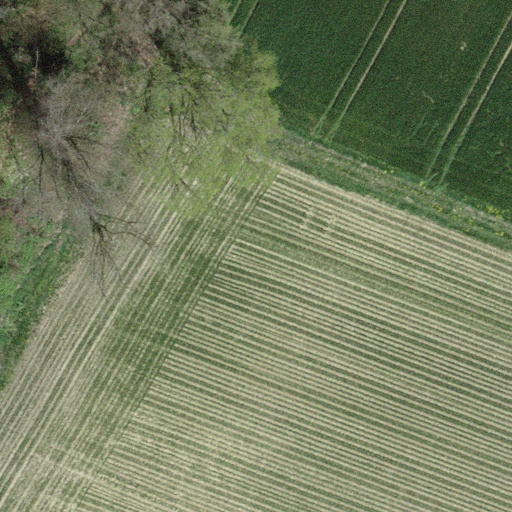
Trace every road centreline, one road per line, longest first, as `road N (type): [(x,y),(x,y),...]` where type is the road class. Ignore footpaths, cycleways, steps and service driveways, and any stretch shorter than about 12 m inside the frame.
road 1 (track): [(173,97),(511,228)]
road 2 (track): [(0,412),(173,97)]
